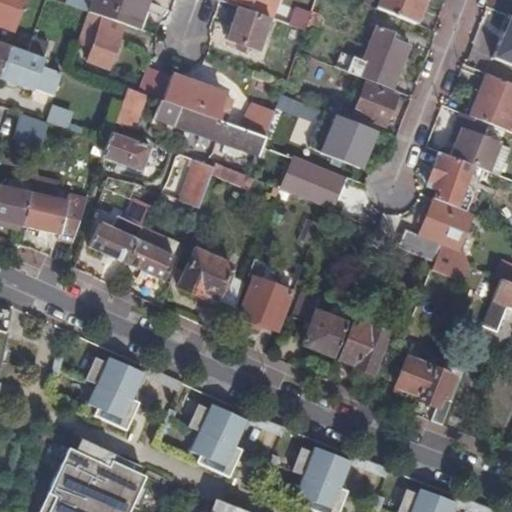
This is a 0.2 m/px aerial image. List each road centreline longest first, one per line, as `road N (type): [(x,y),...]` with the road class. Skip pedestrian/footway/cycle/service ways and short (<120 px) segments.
road 1 (residential): [(511,492),(297,408),(0,274)]
road 2 (residential): [(383,187),(460,0)]
